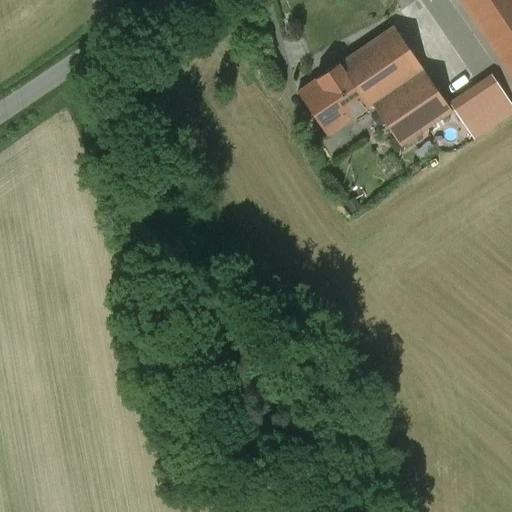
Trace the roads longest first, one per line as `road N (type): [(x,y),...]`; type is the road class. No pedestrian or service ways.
road 1 (track): [(363,511),(295,302),(113,38),(102,0)]
road 2 (unclassified): [(172,0),(0,117)]
